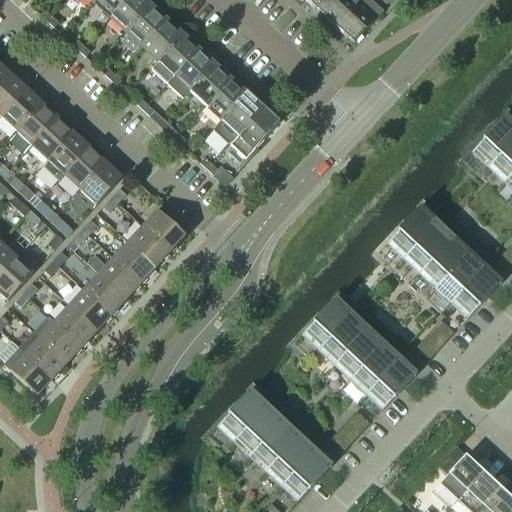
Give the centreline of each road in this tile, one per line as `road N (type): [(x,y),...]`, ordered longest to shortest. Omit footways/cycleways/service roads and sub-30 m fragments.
road 1 (residential): [(245,253),(42,63),(0,1)]
road 2 (tertiary): [(245,253),(203,278),(119,374),(88,435),(91,511)]
road 3 (tertiary): [(126,511),(125,475),(144,419),(245,253)]
road 4 (residential): [(360,125),(225,0)]
road 5 (tertiary): [(245,253),(360,125)]
road 6 (residential): [(334,511),(451,386)]
road 7 (tertiary): [(360,125),(471,0)]
